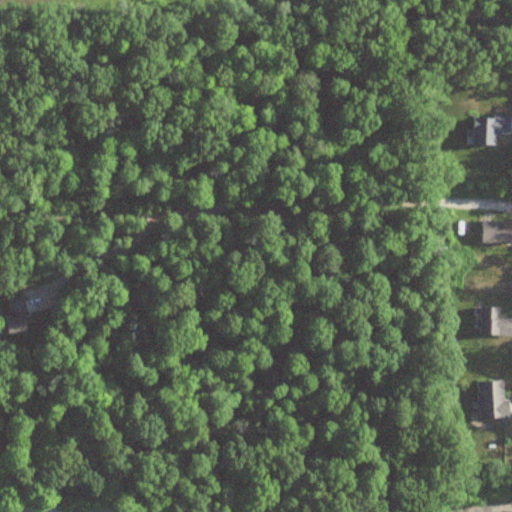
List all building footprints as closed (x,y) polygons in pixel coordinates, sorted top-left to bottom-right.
[(511,115),(474,115),(474,145),(499,145),(499,132),(511,132),(511,115)] [(511,221),(483,221),(483,243),(511,243),(511,221)] [(6,301),(8,333),(27,332),(26,300),(6,301)] [(501,307),(481,307),(481,336),(511,335),(511,315),(501,316),(501,307)] [(478,382),(479,419),(508,419),(507,381),(478,382)]
